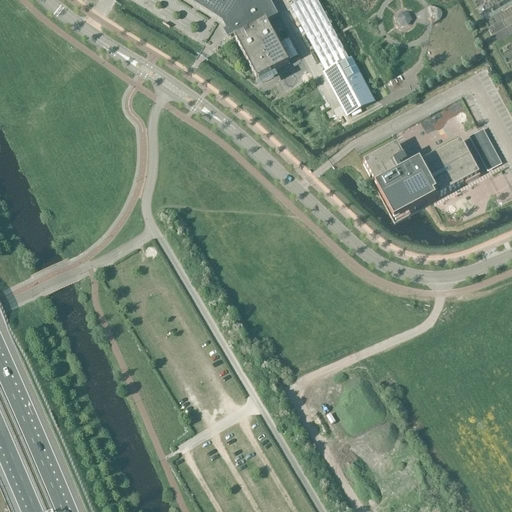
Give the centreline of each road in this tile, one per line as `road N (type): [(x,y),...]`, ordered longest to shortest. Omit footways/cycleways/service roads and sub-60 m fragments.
road 1 (residential): [(439,278),(438,307),(424,326),(294,387),(296,404),(360,511)]
road 2 (tertiary): [(218,120),(368,256),(399,273),(439,278)]
road 3 (motorway): [(62,511),(0,365)]
road 4 (tertiary): [(218,120),(173,82),(117,52)]
road 5 (tertiary): [(117,52),(218,120)]
